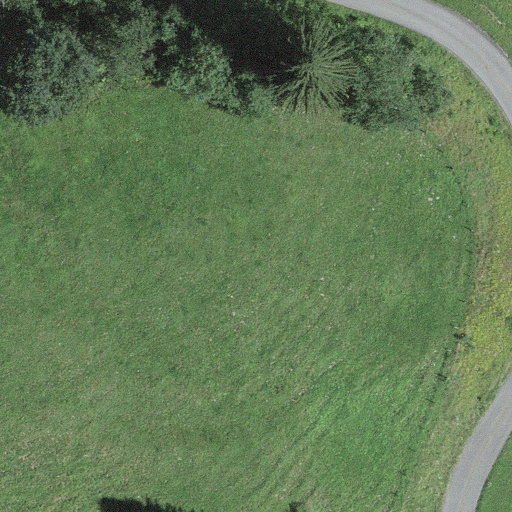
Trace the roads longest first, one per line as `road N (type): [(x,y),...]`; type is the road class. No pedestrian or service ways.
road 1 (track): [(511,93),(449,31),(379,0)]
road 2 (track): [(460,511),(482,449),(511,404)]
